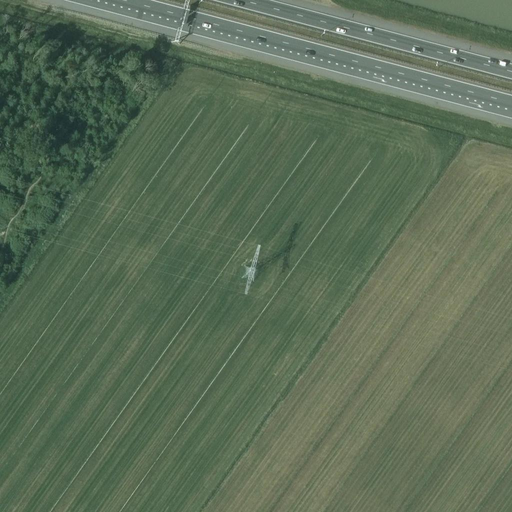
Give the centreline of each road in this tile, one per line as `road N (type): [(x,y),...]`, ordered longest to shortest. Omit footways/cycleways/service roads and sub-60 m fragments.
road 1 (motorway): [(121,0),(511,103)]
road 2 (motorway): [(511,73),(237,0)]
